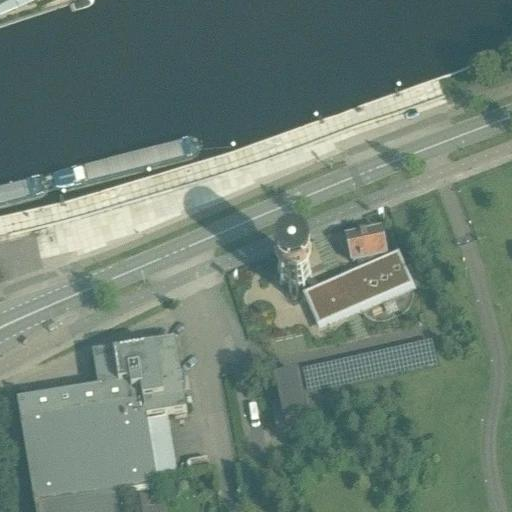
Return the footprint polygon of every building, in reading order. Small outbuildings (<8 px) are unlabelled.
[(380,233),(346,240),(352,266),(356,265),(383,259),(385,258),(380,233)] [(275,274),(275,276),(275,277),(276,279),(276,281),(276,282),(277,284),(278,285),(279,286),(280,287),(281,289),(282,290),(283,291),(284,292),(286,292),(287,293),(289,293),(290,294),(292,294),(291,297),(289,297),(289,300),(288,300),(288,303),(290,307),(295,307),(298,305),(299,302),(298,301),(299,299),(297,298),(297,294),(299,293),(301,293),(302,292),(304,291),(305,290),(306,289),(307,289),(307,288),(313,292),(317,294),(305,299),(308,306),(307,306),(317,327),(318,329),(411,288),(410,286),(411,286),(401,265),(398,259),(385,265),(384,261),(383,259),(356,265),(358,272),(358,276),(338,285),(323,291),(319,289),(310,283),(311,282),(311,280),(311,279),(312,277),(312,276),(312,274),(311,273),(311,271),(311,270),(310,268),(309,267),(308,265),(307,264),(306,263),(305,262),(304,261),(303,260),(301,259),(300,259),(298,258),(297,258),(295,258),(294,258),(292,258),(290,258),(289,258),(287,259),(286,259),(284,260),(283,261),(282,262),(281,263),(280,264),(279,266),(278,267),(277,268),(277,270),(276,271),(276,273),(275,274)] [(18,402),(35,511),(118,498),(159,492),(147,419),(187,413),(176,343),(154,346),(155,350),(117,356),(116,352),(94,356),(100,390),(18,402)] [(276,382),(276,384),(277,384),(277,385),(279,395),(279,397),(280,397),(281,404),(282,408),(281,408),(282,411),(285,421),(284,421),(285,424),(287,423),(304,419),(304,420),(306,419),(306,417),(305,417),(303,406),(304,406),(303,403),(303,404),(300,393),(301,393),(300,390),(297,380),(298,379),(297,377),(295,377),(295,378),(278,381),(276,382)] [(276,385),(266,387),(270,407),(281,404),(276,385)] [(151,497),(126,500),(128,511),(166,511),(166,509),(153,510),(151,497)] [(120,511),(118,498),(35,511),(120,511)]
